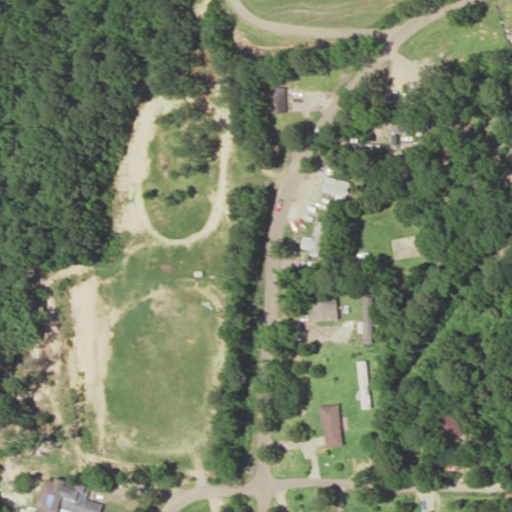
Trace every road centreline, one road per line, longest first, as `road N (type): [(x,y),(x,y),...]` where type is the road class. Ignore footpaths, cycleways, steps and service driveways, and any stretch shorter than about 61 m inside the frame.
road 1 (residential): [(463,0),(412,25),(383,53),(307,145),(289,189),(274,235),(264,511)]
road 2 (residential): [(476,487),(266,484)]
